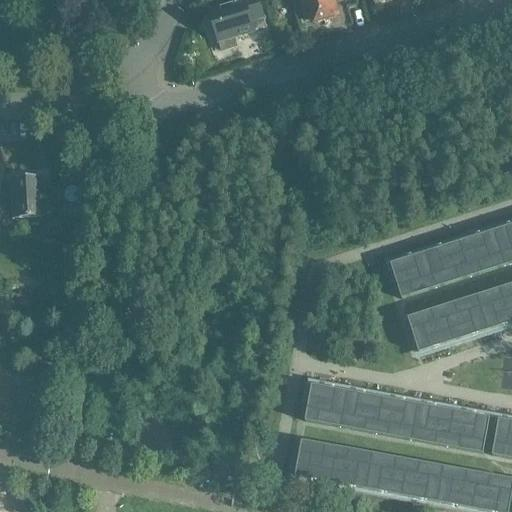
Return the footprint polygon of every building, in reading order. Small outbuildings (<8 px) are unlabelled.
[(237,49),(234,38),(266,29),(264,20),(257,0),(247,0),(248,2),(210,13),(214,27),(211,31),(214,39),(218,41),(222,53),(237,49)] [(301,0),(308,22),(313,21),(314,25),(338,18),(332,0),(301,0)] [(14,220),(58,217),(57,201),(52,201),(51,189),(44,190),(43,180),(12,182),(1,183),(2,199),(13,198),(14,220)] [(77,244),(81,221),(68,219),(64,242),(77,244)] [(511,227),(391,266),(402,301),(511,266),(511,227)] [(79,250),(68,248),(65,262),(76,264),(79,250)] [(511,287),(408,320),(419,355),(511,325),(511,287)] [(112,353),(96,351),(93,377),(109,379),(112,353)] [(0,388),(4,390),(10,364),(0,361),(0,388)] [(16,392),(22,366),(10,364),(4,390),(16,392)] [(27,395),(33,369),(22,366),(16,392),(27,395)] [(33,369),(27,395),(39,397),(45,371),(33,369)] [(45,371),(39,397),(50,400),(56,374),(45,371)] [(490,420),(312,387),(305,423),(483,456),(490,420)] [(511,423),(499,422),(493,458),(511,461),(511,423)] [(511,481),(302,443),(295,479),(475,511),(509,511),(511,498),(511,481)] [(39,511),(43,492),(18,488),(13,511),(39,511)]
